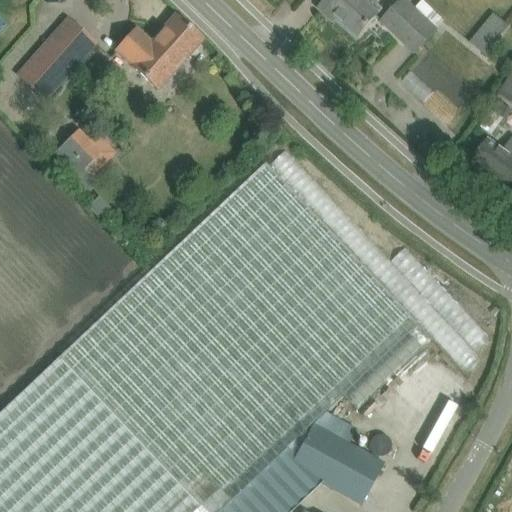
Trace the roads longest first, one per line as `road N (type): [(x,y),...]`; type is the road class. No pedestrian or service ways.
road 1 (secondary): [(511,260),(388,171),(203,0)]
road 2 (unclassified): [(441,511),(511,369)]
